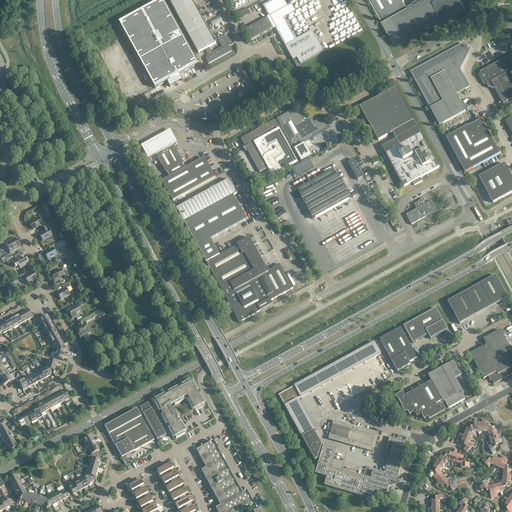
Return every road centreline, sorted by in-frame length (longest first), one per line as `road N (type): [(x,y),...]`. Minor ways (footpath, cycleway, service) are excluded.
road 1 (secondary): [(511,231),(242,380)]
road 2 (secondary): [(247,389),(511,246)]
road 3 (secondary): [(99,161),(228,394)]
road 4 (secondary): [(242,380),(116,151)]
road 5 (unclassified): [(422,438),(359,419),(356,406),(457,350)]
road 6 (secondary): [(39,0),(52,71),(95,154)]
road 7 (unclassified): [(333,96),(476,22)]
road 8 (secondary): [(113,146),(67,58),(55,0)]
road 9 (secondary): [(311,511),(247,389)]
road 10 (secondary): [(228,394),(292,511)]
road 11 (unclassified): [(211,129),(282,91),(333,96)]
road 12 (unclassified): [(247,54),(160,102),(160,123)]
